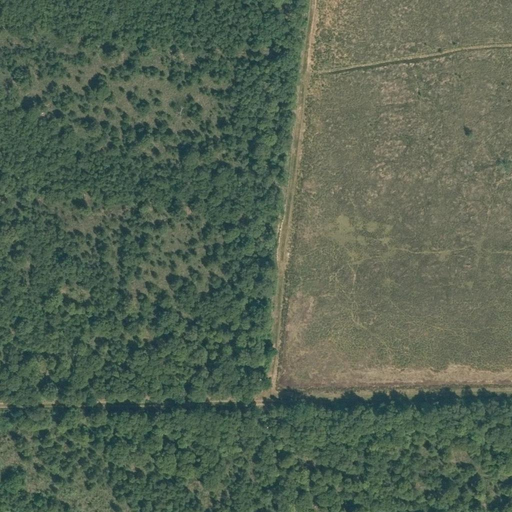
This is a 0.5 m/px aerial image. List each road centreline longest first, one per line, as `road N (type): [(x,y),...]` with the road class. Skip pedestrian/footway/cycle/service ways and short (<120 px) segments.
road 1 (track): [(0,402),(511,396)]
road 2 (track): [(265,402),(311,0)]
